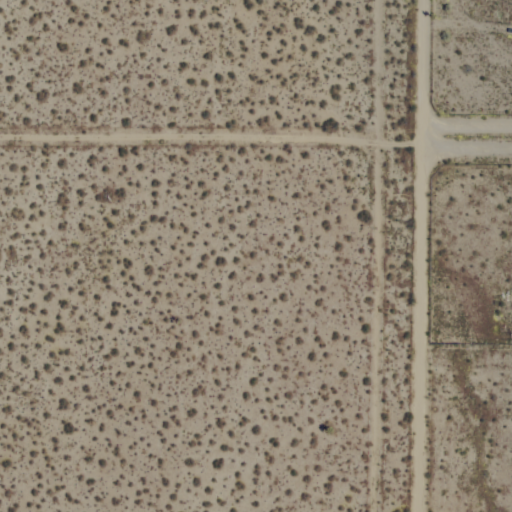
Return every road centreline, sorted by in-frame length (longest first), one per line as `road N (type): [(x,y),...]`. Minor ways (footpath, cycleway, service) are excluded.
road 1 (residential): [(417,511),(420,0)]
road 2 (track): [(511,139),(0,141)]
